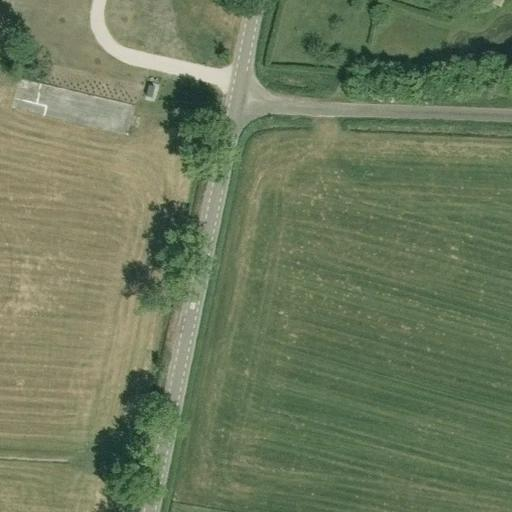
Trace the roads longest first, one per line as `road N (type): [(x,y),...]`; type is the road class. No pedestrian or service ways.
road 1 (tertiary): [(149,511),(235,107)]
road 2 (unclassified): [(235,107),(511,116)]
